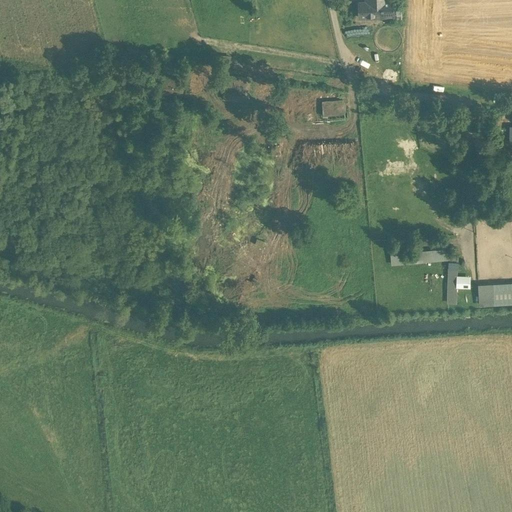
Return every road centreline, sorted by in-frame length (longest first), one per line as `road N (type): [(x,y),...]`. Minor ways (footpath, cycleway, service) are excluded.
road 1 (unclassified): [(331,0),(350,88),(465,103)]
road 2 (track): [(473,280),(465,103)]
